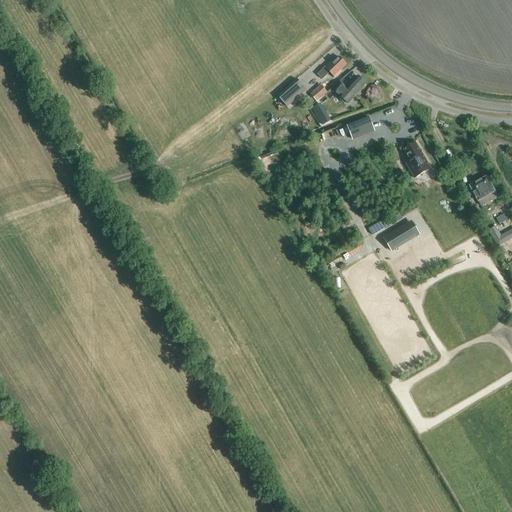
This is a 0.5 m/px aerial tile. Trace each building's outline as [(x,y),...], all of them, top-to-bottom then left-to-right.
[(324,68),(317,75),(322,80),(329,73),(335,79),(341,73),(340,71),(346,65),(338,57),(332,63),(331,62),(324,68)] [(366,85),(357,77),(347,88),(340,82),(333,91),(348,105),(366,85)] [(287,108),(307,91),(296,79),(277,96),(287,108)] [(317,102),(327,93),(320,85),(310,94),(317,102)] [(375,132),(369,117),(346,126),(352,141),(375,132)] [(431,169),(415,142),(403,149),(409,161),(405,164),(414,180),(431,169)] [(495,192),(486,178),(475,184),(475,182),(471,184),(472,186),(470,187),(478,201),(481,207),(497,198),(495,192)] [(500,223),(509,219),(506,213),(498,217),(500,223)] [(393,223),(404,219),(402,214),(391,218),(393,223)] [(420,235),(412,221),(383,239),(391,253),(420,235)] [(496,227),(489,231),(498,248),(511,239),(511,229),(500,236),(496,227)]
